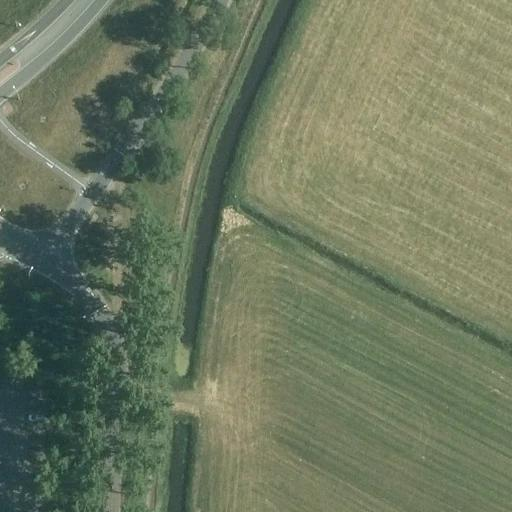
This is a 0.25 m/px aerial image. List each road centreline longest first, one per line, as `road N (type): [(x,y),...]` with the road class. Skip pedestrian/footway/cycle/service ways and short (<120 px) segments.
road 1 (unclassified): [(42,261),(219,0)]
road 2 (unclassified): [(111,511),(112,343),(81,291),(42,261)]
road 3 (primary): [(0,96),(102,0)]
